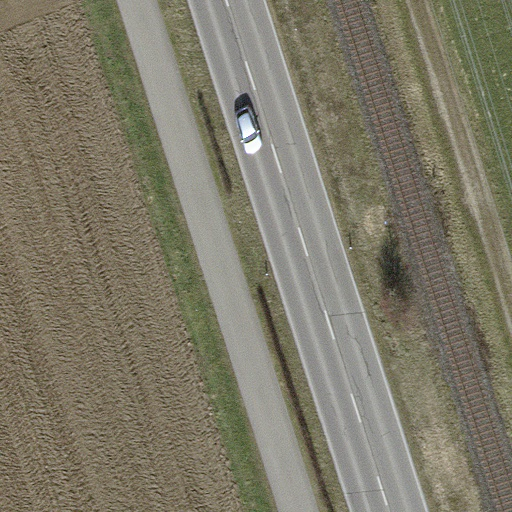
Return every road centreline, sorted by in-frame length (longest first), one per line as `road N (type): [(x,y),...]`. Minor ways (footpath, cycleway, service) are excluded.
road 1 (secondary): [(229,0),(392,511)]
road 2 (track): [(300,511),(138,0)]
road 3 (track): [(421,0),(511,284)]
